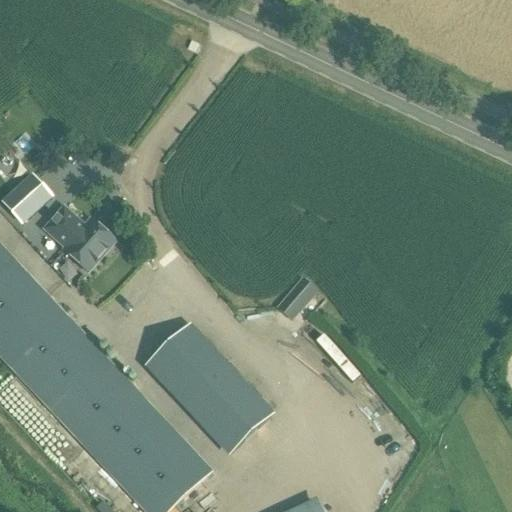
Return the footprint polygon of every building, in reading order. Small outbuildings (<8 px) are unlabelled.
[(33,179),(3,206),(23,228),(54,201),(33,179)] [(66,212),(47,233),(68,252),(79,241),(75,237),(83,228),(66,212)] [(68,252),(65,255),(89,276),(117,245),(93,223),(86,231),(83,228),(75,237),(79,241),(68,252)] [(0,246),(0,358),(142,511),(175,511),(214,477),(0,246)] [(303,281),(279,311),(294,324),(318,294),(303,281)] [(151,370),(233,459),(273,421),(191,333),(151,370)] [(365,413),(382,435),(391,427),(374,406),(365,413)]
